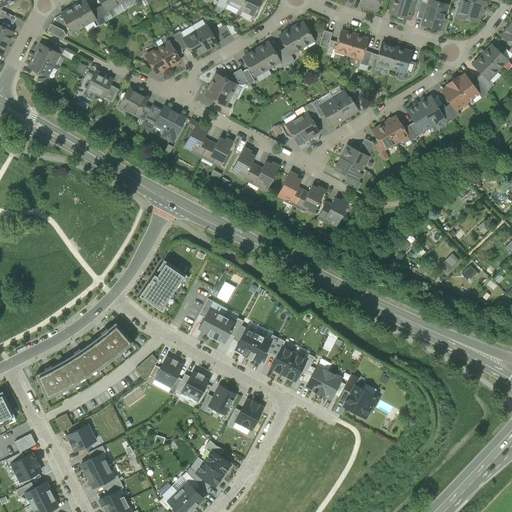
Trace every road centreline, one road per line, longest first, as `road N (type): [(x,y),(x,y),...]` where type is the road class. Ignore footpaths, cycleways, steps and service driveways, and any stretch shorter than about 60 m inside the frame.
road 1 (secondary): [(168,197),(389,312)]
road 2 (residential): [(287,396),(142,320),(110,294)]
road 3 (residential): [(294,162),(463,53)]
road 4 (secondary): [(0,105),(168,197)]
road 5 (residential): [(7,361),(81,511)]
road 6 (residential): [(174,96),(191,73),(308,2)]
road 7 (residential): [(308,2),(463,53)]
road 8 (secondary): [(389,312),(511,381)]
road 9 (residential): [(174,96),(294,162)]
road 10 (residential): [(215,511),(253,467),(287,396)]
road 11 (secondary): [(510,359),(389,312)]
road 12 (residential): [(110,294),(79,324),(7,361)]
